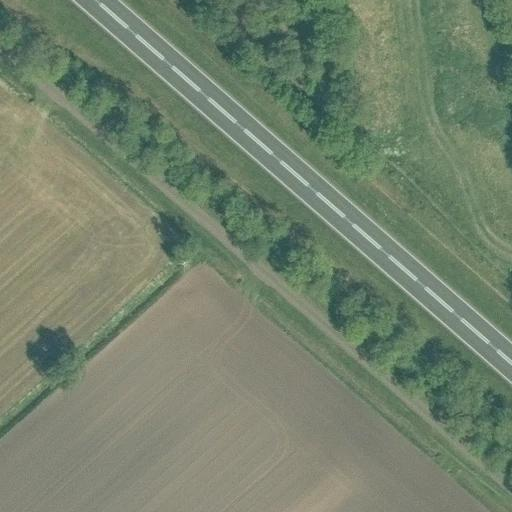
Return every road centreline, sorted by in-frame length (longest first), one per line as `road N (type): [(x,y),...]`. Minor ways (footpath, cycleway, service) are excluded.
road 1 (unclassified): [(511,487),(0,45)]
road 2 (trunk): [(511,364),(94,0)]
